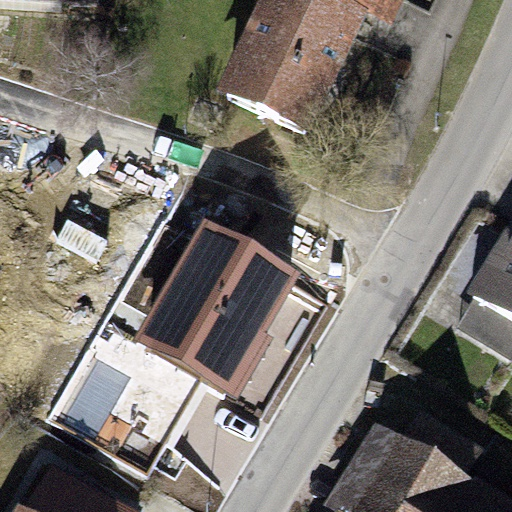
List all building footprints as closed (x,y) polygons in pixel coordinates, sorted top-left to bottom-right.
[(278,0),(230,100),(308,137),(373,0),(278,0)] [(330,150),(349,159),(361,134),(343,125),(330,150)] [(300,276),(212,226),(148,337),(236,387),(300,276)] [(511,324),(511,246),(477,304),(511,324)] [(488,459),(424,417),(407,448),(399,444),(354,511),(501,511),(467,489),(488,459)] [(110,511),(53,479),(33,511),(110,511)]
